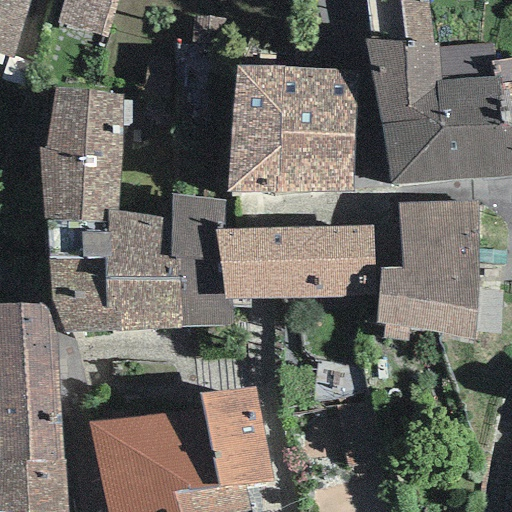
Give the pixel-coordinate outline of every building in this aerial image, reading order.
[(28,0),(0,0),(0,54),(11,59),(28,0)] [(115,0),(62,0),(56,24),(104,38),(115,0)] [(358,0),(365,41),(431,43),(425,0),(358,0)] [(431,43),(365,41),(379,123),(438,119),(434,82),(442,81),(439,47),(439,43),(431,43)] [(492,44),(439,47),(442,81),(493,76),(492,73),(489,61),(495,59),(492,44)] [(492,73),(493,76),(504,75),(506,84),(511,82),(511,58),(495,59),(489,61),(492,73)] [(356,71),(234,65),(226,193),(352,191),(356,71)] [(442,81),(434,82),(438,119),(379,123),(389,186),(511,175),(511,126),(506,84),(504,75),(493,76),(442,81)] [(55,89),(45,148),(118,151),(122,93),(55,89)] [(117,212),(118,151),(45,148),(37,149),(44,222),(106,220),(106,211),(117,212)] [(224,201),(170,194),(170,220),(170,259),(180,259),(181,278),(183,329),(230,324),(230,302),(224,302),(213,231),(223,229),(224,201)] [(476,200),(397,204),(401,267),(378,270),(375,325),(383,325),(379,340),(405,342),(408,329),(475,342),(478,283),(476,200)] [(44,222),(46,260),(103,258),(103,280),(181,278),(180,259),(170,259),(170,220),(117,212),(106,211),(106,220),(44,222)] [(223,229),(213,231),(224,302),(230,302),(254,299),(373,295),(372,227),(254,230),(223,229)] [(103,258),(46,260),(49,300),(64,334),(183,329),(181,278),(103,280),(103,258)] [(0,305),(0,380),(57,380),(56,334),(43,305),(0,305)] [(0,460),(60,458),(57,380),(0,380),(0,460)] [(253,388),(198,393),(201,409),(218,486),(272,480),(253,388)] [(201,409),(86,422),(105,511),(177,511),(171,492),(218,486),(201,409)] [(0,511),(66,511),(60,458),(0,460),(0,511)] [(218,486),(171,492),(177,511),(270,511),(278,511),(272,480),(218,486)]
